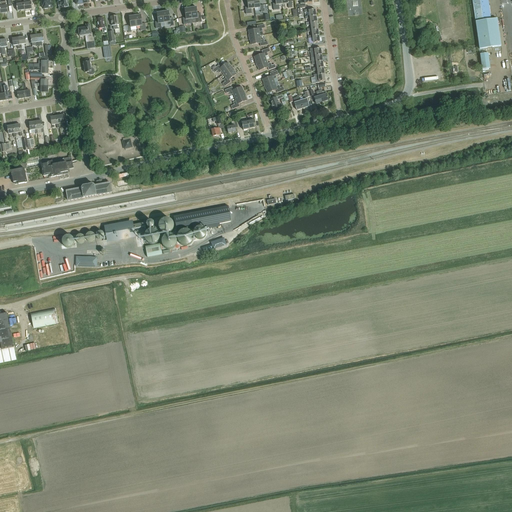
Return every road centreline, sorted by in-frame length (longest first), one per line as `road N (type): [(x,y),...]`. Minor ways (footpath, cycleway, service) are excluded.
road 1 (unclassified): [(87,178),(271,136)]
road 2 (unclassified): [(339,120),(387,104),(406,87),(397,0)]
road 3 (residential): [(271,136),(227,0)]
road 4 (unclassified): [(87,178),(65,42)]
road 5 (residential): [(61,16),(183,0)]
road 6 (residential): [(339,120),(323,0)]
